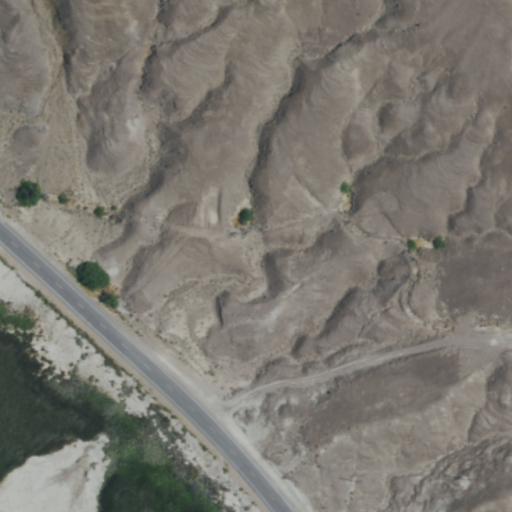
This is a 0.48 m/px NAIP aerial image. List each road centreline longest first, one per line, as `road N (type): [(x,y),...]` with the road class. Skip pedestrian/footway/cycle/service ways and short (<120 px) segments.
road 1 (tertiary): [(282,511),(201,418),(0,232)]
road 2 (track): [(201,418),(263,387),(462,340),(511,341)]
